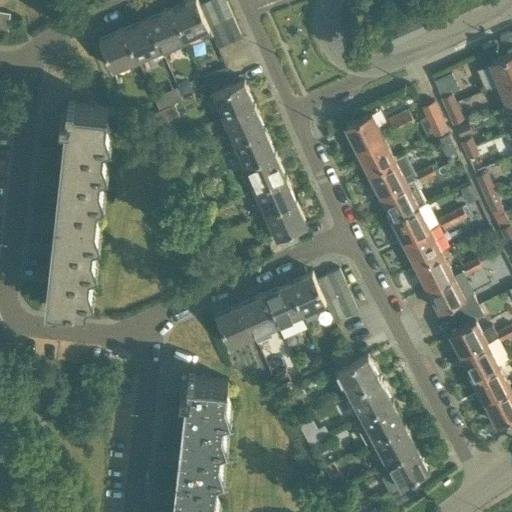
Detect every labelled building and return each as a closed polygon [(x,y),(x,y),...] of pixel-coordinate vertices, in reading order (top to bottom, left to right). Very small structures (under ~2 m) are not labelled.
[(209,24),(199,2),(198,0),(184,0),(171,6),(184,36),(185,36),(199,30),(202,37),(211,33),(208,26),(209,26),(209,24)] [(220,19),(212,0),(204,0),(199,2),(209,24),(220,19)] [(232,13),(226,0),(212,0),(220,19),(232,13)] [(184,36),(171,6),(147,16),(160,47),(161,46),(174,41),(176,45),(187,40),(185,36),(184,36)] [(0,41),(7,42),(10,11),(0,9),(0,41)] [(421,12),(388,27),(395,41),(427,27),(421,12)] [(230,40),(242,35),(232,13),(220,19),(230,40)] [(136,57),(137,57),(150,51),(152,55),(163,50),(161,46),(160,47),(147,16),(123,27),(136,57)] [(217,46),(230,40),(220,19),(209,24),(209,26),(208,26),(211,33),(217,46)] [(136,57),(123,27),(99,37),(112,68),(127,61),(128,65),(139,61),(137,57),(136,57)] [(511,28),(500,34),(502,39),(511,33),(511,28)] [(511,50),(490,60),(499,82),(511,77),(511,50)] [(214,69),(218,78),(229,73),(225,64),(214,69)] [(511,77),(499,82),(508,105),(511,103),(511,77)] [(218,102),(224,115),(255,102),(244,78),(209,93),(214,104),(218,102)] [(190,82),(184,79),(178,82),(183,93),(193,89),(190,82)] [(170,102),(165,90),(153,95),(159,107),(170,102)] [(442,96),(445,104),(455,100),(452,91),(442,96)] [(90,272),(90,265),(99,263),(93,244),(94,237),(103,234),(96,215),(98,196),(107,193),(101,174),(101,168),(110,165),(104,146),(104,139),(113,136),(107,117),(108,105),(74,101),(75,98),(68,98),(68,105),(61,104),(60,114),(67,115),(47,299),(86,303),(87,294),(96,291),(90,272)] [(428,137),(447,129),(434,99),(422,104),(427,115),(419,118),(428,137)] [(463,118),(455,100),(445,104),(453,122),(463,118)] [(265,126),(255,102),(224,115),(220,117),(225,128),(229,127),(234,139),(265,126)] [(179,112),(174,103),(152,113),(160,129),(170,125),(167,118),(179,112)] [(410,120),(414,118),(409,107),(388,117),(396,133),(412,125),(410,120)] [(345,123),(357,146),(383,134),(371,110),(355,118),(354,116),(347,120),(348,122),(345,123)] [(469,120),(456,126),(460,135),(473,128),(469,120)] [(239,150),(245,163),(245,164),(276,151),(265,126),(234,139),(230,140),(235,152),(239,150)] [(395,157),(383,134),(357,146),(369,170),(395,157)] [(461,139),(465,148),(475,144),(471,135),(461,139)] [(168,158),(181,152),(176,140),(163,146),(168,158)] [(479,152),(475,144),(465,148),(469,156),(479,152)] [(286,174),(276,151),(245,164),(245,163),(241,165),(246,176),(250,174),(255,187),(255,188),(286,174)] [(406,152),(395,158),(395,157),(369,170),(380,193),(417,175),(415,171),(416,171),(406,152)] [(415,171),(417,175),(433,167),(431,163),(416,171),(415,171)] [(435,172),(433,167),(417,175),(419,180),(420,180),(435,172)] [(487,170),(476,174),(484,192),(494,187),(487,170)] [(297,198),(286,174),(255,188),(255,187),(251,188),(256,200),(260,198),(266,211),(297,198)] [(392,217),(419,204),(426,200),(419,186),(422,185),(420,180),(419,180),(417,175),(380,193),(392,217)] [(502,205),(494,187),(484,192),(492,210),(502,205)] [(300,240),(295,228),(307,222),(297,198),(266,211),(262,213),(273,237),(268,239),(273,252),(300,240)] [(403,239),(430,226),(419,204),(392,217),(403,239)] [(447,213),(451,221),(466,214),(462,205),(447,213)] [(443,225),(451,221),(447,213),(439,217),(443,225)] [(505,235),(511,231),(511,225),(510,222),(500,227),(505,235)] [(441,249),(430,226),(403,239),(415,262),(441,249)] [(262,243),(248,249),(252,257),(265,251),(262,243)] [(415,262),(427,285),(453,272),(441,249),(415,262)] [(462,263),(464,266),(479,258),(478,256),(462,263)] [(482,264),(479,258),(464,266),(466,272),(482,264)] [(349,287),(340,266),(327,271),(336,292),(349,287)] [(326,300),(325,297),(316,276),(313,269),(288,280),(301,311),(302,310),(325,300),(326,300)] [(336,292),(327,271),(316,276),(325,297),(336,292)] [(465,295),(453,272),(427,285),(439,309),(446,305),(451,316),(478,302),(473,291),(465,295)] [(301,311),(288,280),(264,291),(277,321),(278,321),(279,325),(282,330),(295,324),(292,319),(304,314),(302,310),(301,311)] [(346,315),(358,309),(349,287),(336,292),(346,315)] [(277,321),(264,291),(240,301),(253,332),(254,331),(267,325),(269,329),(279,325),(278,321),(277,321)] [(326,300),(325,300),(333,321),(346,315),(336,292),(325,297),(326,300)] [(253,332),(240,301),(216,312),(229,342),(243,336),(245,340),(256,335),(254,331),(253,332)] [(449,330),(461,352),(487,339),(488,340),(498,335),(497,333),(496,330),(493,323),(482,328),(476,317),(484,313),(478,302),(451,316),(457,326),(449,330)] [(511,322),(496,330),(497,333),(511,326),(511,322)] [(511,326),(497,333),(498,335),(500,339),(511,332),(511,326)] [(498,362),(488,340),(487,339),(461,352),(472,375),(498,362)] [(344,378),(350,390),(380,375),(368,352),(335,369),(340,380),(344,378)] [(472,375),(484,399),(510,385),(498,362),(472,375)] [(213,511),(214,509),(222,507),(216,488),(219,469),(227,466),(221,449),(222,440),(230,437),(224,420),(225,412),(233,409),(227,391),(229,378),(195,374),(195,372),(189,371),(188,378),(181,377),(180,387),(188,388),(173,511),(213,511)] [(288,373),(273,380),(278,392),(293,384),(288,373)] [(380,375),(350,390),(347,392),(352,403),(356,401),(363,413),(392,398),(380,375)] [(511,384),(510,385),(484,399),(496,422),(499,421),(500,423),(507,419),(506,417),(511,414),(511,384)] [(290,394),(294,403),(307,396),(302,387),(290,394)] [(366,442),(372,439),(371,438),(404,421),(392,398),(363,413),(359,415),(365,426),(360,429),(366,442)] [(329,429),(324,421),(318,425),(306,432),(311,440),(329,429)] [(381,448),(387,459),(416,444),(404,421),(371,438),(372,439),(377,450),(381,448)] [(313,443),(318,452),(332,445),(328,435),(313,443)] [(416,444),(387,459),(383,461),(388,471),(382,475),(396,502),(419,491),(412,478),(429,468),(416,444)]
